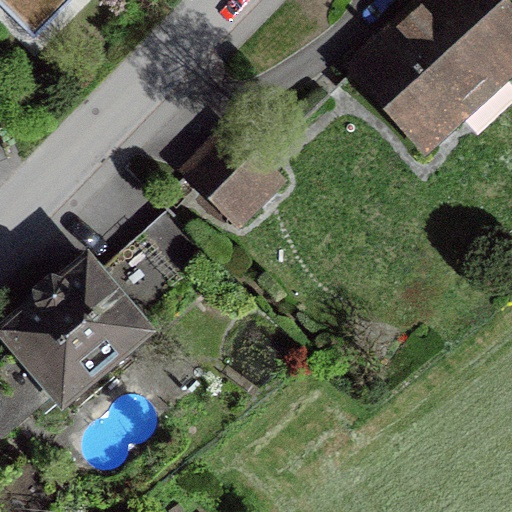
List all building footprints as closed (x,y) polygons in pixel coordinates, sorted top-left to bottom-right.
[(0,0),(0,4),(37,40),(76,0),(0,0)] [(511,81),(511,8),(504,0),(416,0),(341,69),(425,161),(511,81)] [(286,184),(221,123),(175,172),(240,233),(286,184)] [(33,302),(0,329),(0,344),(7,352),(0,357),(0,444),(49,403),(64,419),(157,339),(87,256),(56,282),(53,278),(30,298),(33,302)] [(0,509),(2,511),(54,511),(68,501),(31,457),(0,483),(0,509)]
